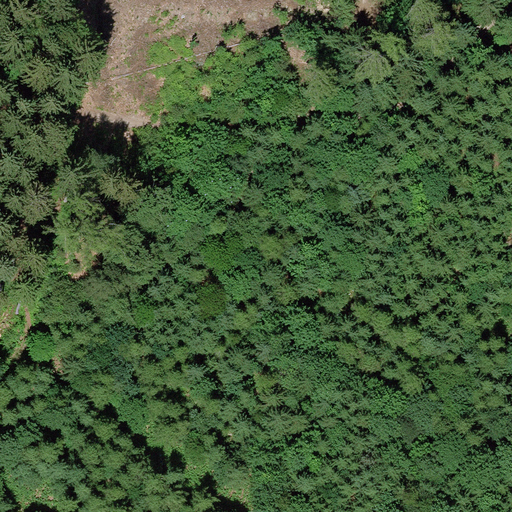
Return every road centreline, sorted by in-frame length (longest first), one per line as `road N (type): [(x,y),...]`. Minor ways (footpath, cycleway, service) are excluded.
road 1 (track): [(0,109),(43,106),(218,129),(370,107),(426,87),(511,2)]
road 2 (track): [(299,119),(343,59),(360,0)]
